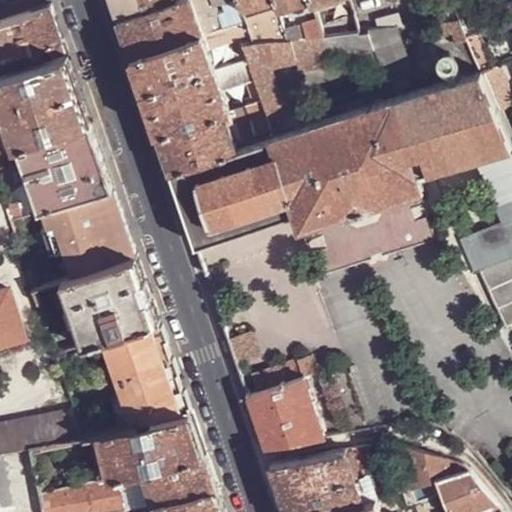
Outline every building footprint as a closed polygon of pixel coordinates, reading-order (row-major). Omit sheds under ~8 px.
[(120,20),(176,1),(175,0),(113,0),(116,8),(120,20)] [(205,33),(192,0),(178,0),(176,1),(120,20),(128,44),(133,57),(205,33)] [(192,0),(205,33),(218,29),(207,0),(192,0)] [(242,9),(270,0),(239,0),(241,6),(242,9)] [(312,0),(276,0),(279,8),(290,38),(293,37),(324,34),(314,3),(312,0)] [(323,0),(314,3),(324,34),(339,33),(360,30),(349,0),(323,0)] [(463,0),(452,0),(427,10),(431,20),(432,20),(460,15),(456,4),(464,1),(463,0)] [(468,34),(480,29),(471,6),(468,0),(465,0),(464,1),(456,4),(460,15),(468,34)] [(0,76),(4,75),(71,54),(66,40),(57,16),(53,3),(0,20),(0,76)] [(242,9),(241,6),(218,15),(222,27),(246,19),(242,9)] [(279,8),(246,19),(254,42),(290,38),(279,8)] [(397,12),(376,19),(379,28),(389,27),(396,26),(402,26),(397,12)] [(460,15),(432,20),(435,29),(457,26),(462,40),(469,37),(468,34),(460,15)] [(218,29),(205,33),(210,47),(241,37),(244,43),(254,42),(246,19),(222,27),(218,29)] [(396,26),(389,27),(395,44),(402,41),(396,26)] [(395,44),(389,27),(379,28),(370,29),(375,44),(377,50),(395,44)] [(375,44),(370,29),(360,30),(339,33),(341,48),(375,44)] [(483,67),(493,64),(480,29),(468,34),(469,37),(481,67),(482,67),(483,67)] [(145,91),(217,67),(210,47),(205,33),(133,57),(141,79),(145,91)] [(341,48),(339,33),(324,34),(293,37),(297,54),(341,48)] [(271,64),(297,56),(297,54),(293,37),(290,38),(254,42),(244,43),(246,46),(249,56),(253,70),(271,64)] [(402,41),(395,44),(406,76),(413,73),(402,41)] [(395,44),(377,50),(388,80),(388,82),(406,76),(395,44)] [(246,46),(234,50),(237,60),(249,56),(246,46)] [(222,65),(237,60),(234,50),(233,48),(218,54),(222,65)] [(4,75),(0,76),(0,95),(12,131),(17,145),(18,145),(94,120),(80,81),(71,54),(4,75)] [(217,67),(225,89),(248,81),(256,78),(253,70),(249,56),(237,60),(222,65),(217,67)] [(483,67),(491,89),(507,83),(498,62),(493,64),(483,67)] [(271,64),(253,70),(256,78),(258,83),(276,77),(271,64)] [(226,111),(232,109),(225,89),(217,67),(145,91),(154,117),(159,133),(226,111)] [(419,172),(511,140),(511,139),(506,124),(499,107),(491,89),(483,67),(482,67),(481,67),(330,117),(276,135),(276,136),(239,149),(172,171),(197,243),(198,245),(297,212),(302,228),(424,187),(419,172)] [(276,77),(258,83),(263,98),(270,116),(287,109),(276,77)] [(255,101),(263,98),(258,83),(256,78),(248,81),(255,101)] [(0,95),(0,134),(12,131),(0,95)] [(245,136),(273,126),(270,116),(263,98),(255,101),(232,109),(226,111),(230,124),(240,121),(245,136)] [(506,124),(511,122),(511,103),(499,107),(506,124)] [(172,171),(239,149),(230,124),(226,111),(159,133),(168,158),(172,171)] [(94,120),(18,145),(41,210),(52,207),(117,187),(103,148),(94,120)] [(0,150),(17,145),(12,131),(0,134),(0,150)] [(511,148),(481,162),(504,219),(462,237),(476,270),(511,255),(511,148)] [(117,187),(52,207),(68,255),(75,275),(140,253),(131,227),(123,204),(117,187)] [(21,203),(8,206),(13,219),(25,215),(21,203)] [(68,255),(52,207),(41,210),(58,259),(68,255)] [(75,275),(65,279),(75,310),(81,325),(81,327),(87,341),(102,337),(108,335),(161,316),(148,278),(140,253),(75,275)] [(511,255),(476,270),(500,332),(511,326),(511,255)] [(0,290),(0,340),(25,333),(11,288),(0,290)] [(161,316),(108,335),(122,377),(124,382),(139,423),(194,410),(183,380),(167,333),(161,316)] [(251,320),(227,329),(239,365),(263,356),(251,320)] [(81,327),(81,325),(53,335),(59,352),(87,341),(81,327)] [(0,348),(28,340),(25,333),(0,340),(0,348)] [(108,335),(102,337),(116,379),(122,377),(108,335)] [(312,355),(274,368),(280,385),(305,376),(318,371),(312,355)] [(260,373),(265,390),(280,385),(274,368),(260,373)] [(255,410),(259,423),(314,404),(305,376),(280,385),(265,390),(250,395),(255,410)] [(124,382),(118,384),(133,424),(139,423),(124,382)] [(314,404),(259,423),(265,439),(267,445),(325,435),(314,404)] [(77,406),(0,420),(0,451),(33,444),(80,435),(86,434),(77,406)] [(133,424),(102,430),(112,474),(116,473),(122,471),(142,466),(208,451),(199,425),(194,410),(139,423),(133,424)] [(86,434),(80,435),(88,480),(112,474),(102,430),(86,434)] [(404,443),(409,465),(413,487),(437,479),(471,468),(465,461),(404,443)] [(347,447),(272,460),(279,480),(283,491),(357,476),(347,447)] [(208,451),(142,466),(148,480),(155,502),(220,487),(212,463),(208,451)] [(465,511),(498,499),(471,468),(437,479),(451,511),(465,511)] [(88,480),(42,491),(45,511),(99,511),(117,508),(124,507),(118,479),(116,473),(112,474),(88,480)] [(357,476),(283,491),(289,511),(332,511),(366,502),(357,476)] [(148,480),(131,484),(135,505),(143,504),(155,502),(148,480)] [(220,487),(155,502),(158,511),(228,511),(224,499),(220,487)] [(421,511),(413,487),(392,493),(397,509),(385,511),(421,511)] [(382,511),(377,498),(366,502),(332,511),(382,511)]
